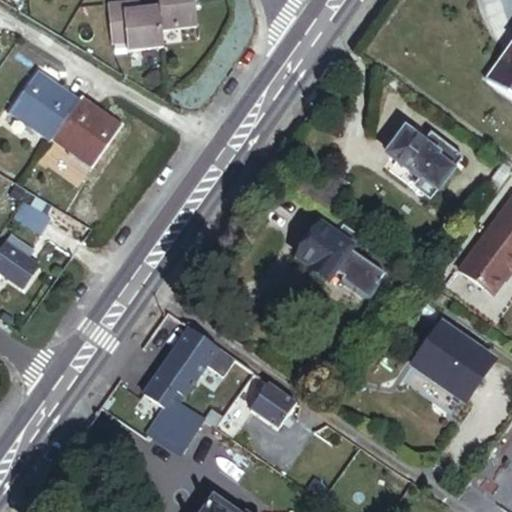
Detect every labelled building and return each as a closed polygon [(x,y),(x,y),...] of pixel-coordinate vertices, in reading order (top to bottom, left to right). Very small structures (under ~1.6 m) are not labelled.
[(158,12),(156,0),(105,0),(106,15),(122,14),(123,23),(158,21),(158,12)] [(194,10),(193,0),(156,0),(158,12),(194,10)] [(511,42),(484,81),(511,101),(511,42)] [(83,173),(115,124),(75,98),(73,101),(29,72),(6,107),(28,122),(21,132),(43,145),(45,141),(63,153),(60,158),(83,173)] [(396,162),(388,173),(407,187),(414,178),(418,181),(415,185),(432,198),(462,157),(430,133),(422,144),(405,132),(387,156),(396,162)] [(506,175),(511,167),(511,165),(504,160),(482,189),(491,195),(506,175)] [(310,185),(287,169),(278,183),(301,198),(310,185)] [(350,185),(328,171),(307,202),(329,217),(350,185)] [(511,195),(484,233),(511,253),(511,195)] [(38,233),(46,221),(23,206),(15,218),(38,233)] [(328,282),(350,251),(320,229),(298,260),(328,282)] [(511,273),(511,253),(484,233),(456,270),(489,295),(508,271),(511,274),(511,273)] [(26,274),(15,267),(20,259),(0,247),(0,285),(14,294),(26,274)] [(361,271),(373,280),(384,265),(372,256),(361,271)] [(395,282),(382,272),(365,294),(379,304),(395,282)] [(441,295),(428,286),(424,292),(437,301),(441,295)] [(258,379),(165,313),(146,341),(231,400),(237,391),(246,397),(258,379)] [(489,360),(438,324),(408,365),(459,401),(489,360)] [(164,377),(151,397),(163,405),(175,385),(164,377)] [(274,431),(294,404),(266,385),(247,412),(274,431)] [(180,461),(205,423),(169,399),(144,436),(180,461)] [(46,511),(47,511),(58,498),(47,491),(37,505),(46,511)] [(227,511),(211,501),(203,511),(227,511)]
